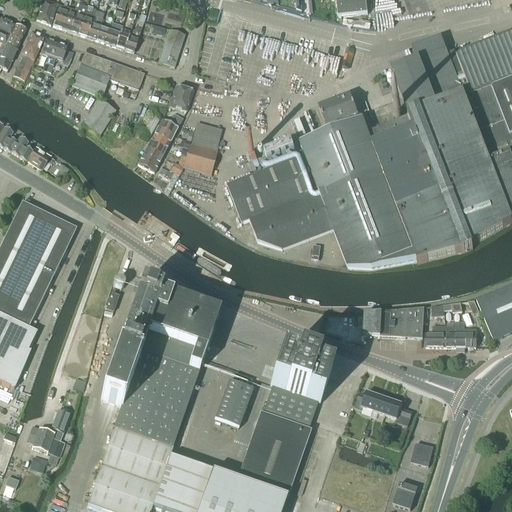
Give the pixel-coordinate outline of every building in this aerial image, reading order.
[(296,0),(282,0),(282,2),(278,2),(279,10),(302,16),(301,13),(300,3),(299,0),(296,0)] [(366,0),(336,0),(339,20),(368,16),(366,0)] [(121,20),(126,4),(119,2),(114,18),(121,20)] [(51,29),(58,3),(57,3),(56,7),(43,3),(37,23),(40,24),(51,29)] [(86,13),(85,13),(86,9),(84,8),(84,7),(80,5),(79,7),(77,10),(78,11),(70,35),(78,37),(83,21),(82,21),(83,19),(85,20),(86,19),(84,18),(86,13)] [(61,32),(69,10),(68,10),(58,7),(55,15),(58,16),(53,29),(61,32)] [(89,26),(91,23),(95,10),(93,9),(91,15),(86,13),(84,18),(86,19),(85,20),(83,19),(82,21),(83,21),(78,37),(86,40),(91,27),(89,26)] [(78,11),(77,10),(75,10),(74,12),(69,10),(61,32),(70,35),(78,11)] [(134,23),(136,16),(130,14),(128,21),(134,23)] [(100,27),(104,17),(98,15),(95,25),(100,27)] [(21,44),(26,32),(1,20),(0,22),(0,31),(11,37),(10,39),(21,44)] [(109,33),(104,46),(106,47),(115,50),(122,31),(122,29),(113,26),(111,30),(112,30),(111,33),(109,33)] [(95,43),(100,30),(91,27),(86,40),(95,43)] [(129,40),(128,39),(132,28),(127,27),(125,32),(122,31),(115,50),(124,53),(129,40)] [(134,56),(142,31),(135,29),(131,40),(129,40),(124,53),(133,56),(134,56)] [(100,30),(95,43),(104,46),(109,33),(100,30)] [(2,56),(6,48),(10,39),(11,37),(0,31),(0,45),(2,47),(0,51),(0,60),(2,56)] [(174,70),(184,39),(169,34),(159,66),(174,70)] [(39,53),(45,41),(32,35),(27,46),(29,47),(29,48),(39,53)] [(304,160),(227,189),(241,226),(249,224),(258,246),(282,254),(333,235),(347,272),(372,274),(408,267),(416,265),(416,266),(462,255),(463,255),(473,251),(472,249),(511,225),(511,224),(511,162),(510,157),(511,156),(511,35),(498,41),(481,48),(477,49),(463,55),(461,56),(455,58),(454,55),(447,58),(440,41),(412,52),(417,65),(392,74),(409,119),(367,135),(362,122),(299,146),(304,160)] [(16,53),(21,44),(10,39),(6,48),(16,53)] [(47,75),(57,46),(51,44),(51,43),(48,42),(47,43),(46,42),(41,57),(48,59),(43,73),(47,75)] [(34,64),(39,53),(29,48),(29,47),(27,46),(22,57),(23,57),(23,58),(32,62),(34,64)] [(47,75),(51,76),(55,62),(62,64),(67,50),(66,49),(65,48),(62,47),(61,48),(57,46),(47,75)] [(0,60),(0,72),(1,70),(7,74),(10,66),(16,53),(6,48),(2,56),(0,60)] [(347,50),(342,68),(349,70),(354,52),(347,50)] [(69,66),(72,55),(68,54),(63,67),(67,69),(69,66)] [(138,94),(144,77),(85,56),(80,68),(72,88),(102,100),(108,83),(138,94)] [(23,58),(21,62),(33,67),(34,64),(32,62),(23,58)] [(21,62),(19,66),(30,71),(33,67),(21,62)] [(28,76),(30,71),(19,66),(17,70),(28,76)] [(26,80),(28,76),(17,70),(15,74),(26,80)] [(15,74),(13,79),(24,84),(26,80),(15,74)] [(168,110),(186,115),(192,95),(175,90),(168,110)] [(326,130),(358,118),(350,98),(318,110),(326,130)] [(99,139),(116,113),(98,102),(81,128),(99,139)] [(174,116),(169,125),(177,130),(178,130),(183,122),(182,121),(174,116)] [(148,145),(160,122),(153,118),(141,141),(148,145)] [(174,137),(177,130),(169,125),(161,122),(157,129),(174,137)] [(170,144),(174,137),(157,129),(154,136),(170,144)] [(9,140),(12,135),(4,130),(0,135),(0,149),(2,151),(10,156),(10,155),(16,145),(9,140)] [(166,151),(170,144),(154,136),(150,143),(166,151)] [(25,149),(27,145),(19,140),(16,145),(10,155),(18,160),(25,164),(32,154),(25,149)] [(163,158),(166,151),(150,143),(146,150),(163,158)] [(190,144),(185,143),(182,150),(183,150),(188,152),(189,147),(190,144)] [(212,178),(219,155),(189,147),(188,152),(186,160),(184,168),(183,170),(212,178)] [(159,166),(163,158),(146,150),(142,157),(159,166)] [(54,163),(49,160),(36,151),(27,164),(41,173),(46,164),(51,168),(54,163)] [(154,176),(159,166),(142,157),(137,166),(137,167),(154,176)] [(184,168),(186,160),(181,158),(180,158),(178,168),(183,170),(184,168)] [(178,179),(183,170),(178,168),(173,165),(170,173),(169,174),(173,176),(178,179)] [(62,181),(68,172),(59,167),(57,172),(59,173),(56,177),(62,181)] [(173,176),(169,174),(161,170),(159,175),(171,181),(173,176)] [(171,193),(178,179),(173,176),(171,181),(166,190),(171,193)] [(27,331),(51,281),(76,232),(21,205),(0,248),(0,386),(1,386),(8,391),(8,390),(9,390),(9,391),(9,392),(10,392),(11,393),(12,393),(12,392),(13,392),(13,391),(25,364),(23,362),(36,335),(27,331)] [(318,263),(320,249),(313,248),(311,262),(318,263)] [(171,452),(204,357),(217,318),(160,298),(160,296),(159,296),(162,287),(153,284),(150,293),(139,289),(100,403),(120,410),(86,509),(95,511),(150,511),(151,510),(169,460),(172,452),(171,452)] [(511,336),(511,335),(511,288),(494,296),(511,336)] [(112,314),(118,299),(111,296),(105,312),(112,314)] [(493,344),(511,336),(494,296),(476,303),(493,344)] [(473,318),(479,315),(474,304),(467,305),(473,318)] [(451,316),(460,315),(459,306),(450,307),(450,312),(451,313),(451,316)] [(442,319),(442,314),(441,309),(431,310),(431,320),(442,319)] [(361,339),(421,342),(423,311),(363,317),(361,339)] [(444,352),(454,352),(454,326),(447,326),(447,330),(443,330),(444,352)] [(463,333),(456,333),(456,326),(454,326),(454,352),(464,352),(463,333)] [(434,352),(444,352),(443,330),(431,330),(431,338),(424,338),(424,351),(434,351),(434,352)] [(464,352),(474,352),(474,333),(463,333),(464,352)] [(287,501),(310,435),(307,434),(317,407),(319,408),(329,378),(314,373),(319,358),(308,354),(305,364),(296,361),(294,366),(279,361),(269,391),(271,391),(261,418),(259,417),(236,484),(286,501),(287,501)] [(248,392),(252,383),(236,376),(232,386),(228,385),(214,423),(237,432),(252,393),(248,392)] [(373,415),(378,399),(366,395),(365,400),(359,398),(354,412),(362,414),(363,411),(373,415)] [(385,419),(390,403),(378,399),(373,415),(385,419)] [(401,428),(406,415),(400,412),(402,408),(390,403),(385,419),(396,423),(395,426),(401,428)] [(32,430),(26,445),(27,445),(33,447),(31,451),(46,456),(47,456),(49,457),(49,458),(48,462),(47,464),(46,465),(47,465),(55,468),(58,460),(59,461),(59,460),(64,446),(59,444),(69,418),(57,413),(50,431),(55,433),(53,436),(47,434),(39,431),(38,431),(38,432),(32,430)] [(407,430),(412,417),(406,415),(401,428),(407,430)] [(428,471),(433,452),(416,447),(411,466),(428,471)] [(33,459),(29,472),(42,476),(45,468),(45,467),(45,468),(46,468),(47,465),(46,465),(47,464),(33,459)] [(281,511),(286,501),(236,484),(169,460),(151,510),(156,511),(281,511)] [(7,481),(4,488),(5,489),(13,492),(15,492),(18,484),(17,484),(8,480),(7,481)] [(404,511),(410,511),(417,491),(399,486),(393,508),(404,511)]
